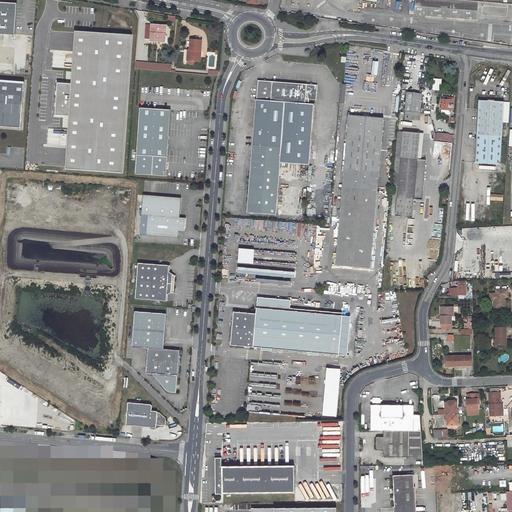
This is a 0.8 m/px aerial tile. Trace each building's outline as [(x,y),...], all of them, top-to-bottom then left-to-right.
[(479,2),(511,4),(511,0),(416,0),(415,15),(478,19),(479,2)] [(0,2),(0,34),(13,35),(15,4),(0,2)] [(166,26),(151,24),(150,39),(165,41),(166,26)] [(133,33),(76,29),(72,82),(58,81),(55,115),(68,116),(65,167),(123,171),(133,33)] [(188,50),(187,60),(188,61),(193,61),(198,61),(199,53),(200,54),(201,40),(190,40),(189,50),(188,50)] [(135,61),(134,69),(170,71),(171,64),(135,61)] [(441,88),(441,78),(432,78),(432,88),(441,88)] [(22,82),(0,79),(0,126),(19,128),(22,82)] [(309,165),(314,104),(308,104),(309,100),(317,100),(318,85),(258,81),(257,100),(256,100),(248,212),(277,214),(281,162),(309,165)] [(407,92),(405,111),(420,113),(422,94),(407,92)] [(442,99),(441,109),(441,113),(451,114),(453,110),(453,107),(454,99),(451,99),(451,97),(444,97),(444,99),(442,99)] [(479,100),(477,135),(476,155),(501,156),(503,130),(506,130),(506,123),(503,123),(504,102),(479,100)] [(141,108),(136,173),(166,176),(171,110),(141,108)] [(420,113),(405,111),(405,119),(420,120),(420,113)] [(378,191),(384,118),(369,117),(369,116),(364,115),(364,117),(349,115),(343,188),(335,266),(371,269),(378,191)] [(398,197),(401,157),(403,131),(398,131),(392,196),(398,197)] [(401,157),(398,197),(397,204),(396,216),(413,218),(415,198),(418,161),(420,133),(403,131),(401,157)] [(423,199),(429,134),(420,133),(418,161),(415,198),(423,199)] [(448,141),(449,134),(438,133),(437,140),(448,141)] [(182,198),(144,195),(142,215),(148,216),(147,228),(147,235),(178,238),(179,230),(183,231),(183,228),(185,228),(186,218),(180,218),(182,198)] [(252,263),(253,249),(238,248),(236,262),(252,263)] [(169,265),(138,262),(135,298),(166,301),(167,294),(173,292),(175,275),(169,271),(169,265)] [(235,274),(293,276),(294,270),(235,268),(235,274)] [(466,281),(459,281),(459,295),(467,294),(466,281)] [(507,290),(495,290),(495,293),(489,294),(490,299),(494,299),(495,300),(496,308),(505,308),(505,300),(502,299),(503,297),(507,297),(507,290)] [(290,300),(258,298),(257,308),(290,311),(290,300)] [(452,323),(452,316),(454,316),(454,307),(443,307),(443,315),(441,315),(441,324),(452,323)] [(256,314),(234,312),(231,345),(339,354),(343,315),(290,311),(257,308),(256,314)] [(163,349),(166,314),(135,311),(132,346),(148,347),(146,372),(154,373),(166,387),(174,390),(176,374),(178,375),(180,350),(163,349)] [(506,345),(506,328),(496,328),(496,340),(496,345),(506,345)] [(471,366),(471,355),(446,356),(446,366),(471,366)] [(336,416),(339,368),(325,367),(322,415),(336,416)] [(501,415),(501,403),(500,392),(489,393),(491,415),(501,415)] [(467,400),(468,410),(478,410),(478,405),(478,400),(479,400),(479,394),(468,395),(468,400),(467,400)] [(457,424),(457,409),(456,402),(454,401),(448,401),(447,403),(448,425),(457,424)] [(149,404),(126,402),(125,425),(155,427),(155,424),(164,425),(164,418),(158,412),(156,412),(156,411),(150,410),(150,405),(149,404)] [(414,405),(372,405),(371,431),(383,431),(421,431),(421,415),(414,415),(414,405)] [(434,430),(434,438),(444,437),(443,429),(434,430)] [(421,431),(383,431),(383,437),(377,437),(375,439),(375,449),(377,450),(383,451),(383,457),(414,457),(414,459),(416,460),(422,460),(421,431)] [(223,457),(216,457),(217,494),(296,493),(296,465),(223,466),(223,457)] [(415,511),(413,475),(392,476),(394,511),(415,511)]
